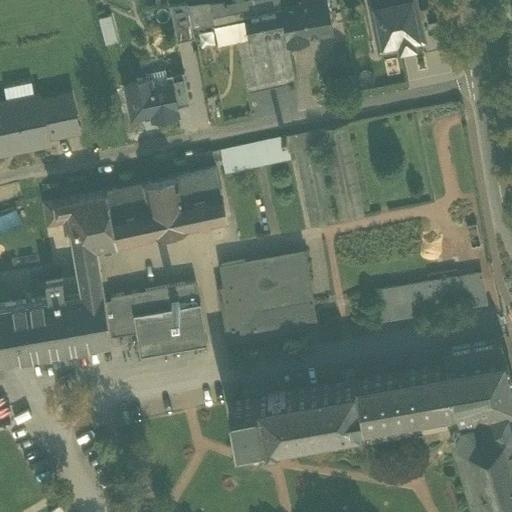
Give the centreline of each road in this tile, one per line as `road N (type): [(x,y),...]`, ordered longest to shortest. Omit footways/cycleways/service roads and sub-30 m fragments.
road 1 (residential): [(484,87),(0,179)]
road 2 (tertiary): [(511,227),(484,87)]
